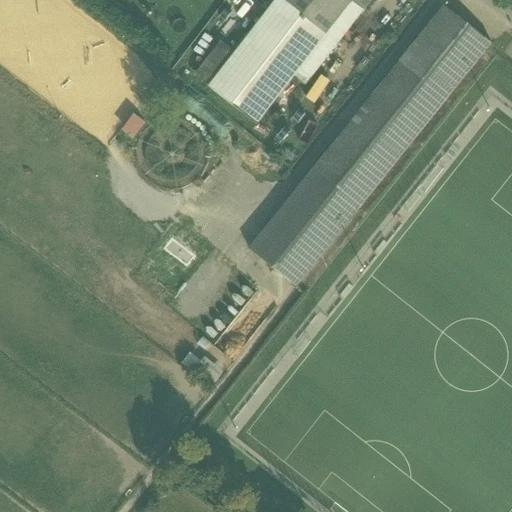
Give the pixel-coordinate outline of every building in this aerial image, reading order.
[(326,35),(282,0),(279,0),(211,89),(256,124),(290,81),(323,39),(326,35)] [(282,0),(326,35),(327,37),(343,16),(354,1),(354,0),(282,0)] [(354,0),(354,1),(366,10),(373,0),(354,0)] [(354,1),(343,16),(355,25),(366,10),(354,1)] [(490,45),(444,7),(399,63),(446,101),(490,45)] [(343,16),(327,37),(326,35),(323,39),(336,49),(355,25),(343,16)] [(290,81),(302,90),(336,49),(323,39),(290,81)] [(195,74),(207,83),(233,49),(221,40),(195,74)] [(399,63),(311,173),(358,211),(446,101),(399,63)] [(290,81),(256,124),(268,133),(302,90),(290,81)] [(134,119),(124,130),(131,137),(142,125),(134,119)] [(358,211),(311,173),(249,251),(295,289),(358,211)] [(210,387),(221,374),(194,350),(183,362),(210,387)]
